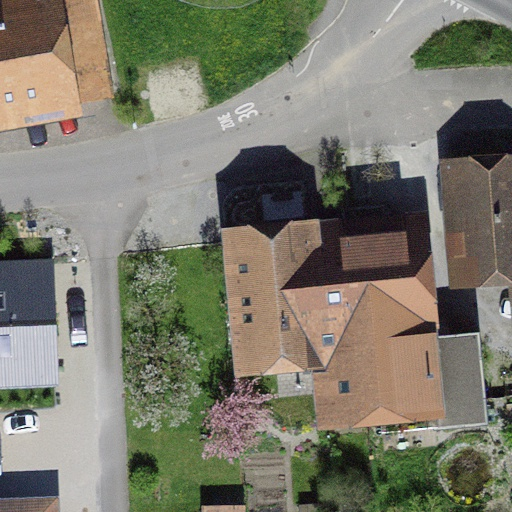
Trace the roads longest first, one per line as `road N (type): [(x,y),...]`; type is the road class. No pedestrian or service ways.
road 1 (residential): [(95,161),(213,149),(301,105),(403,0)]
road 2 (residential): [(112,511),(95,161)]
